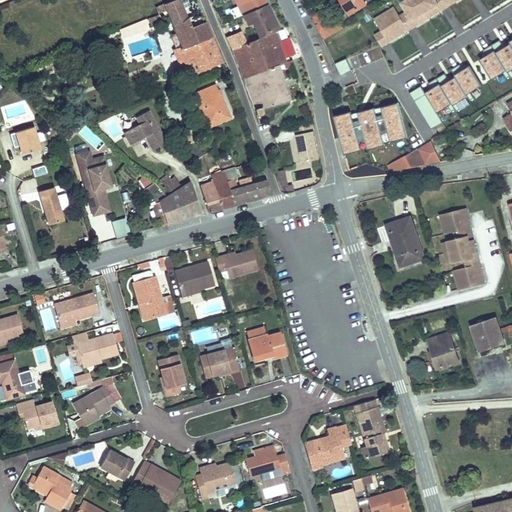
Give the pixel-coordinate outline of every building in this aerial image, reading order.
[(180,0),(171,0),(167,2),(172,16),(184,11),(180,0)] [(236,0),(243,15),(267,4),(265,0),(236,0)] [(341,0),(343,2),(340,3),(338,6),(339,8),(339,10),(340,13),(343,13),(344,15),(347,16),(367,4),(364,0),(341,0)] [(395,7),(375,19),(382,31),(389,42),(402,34),(398,28),(405,25),(408,30),(416,25),(413,20),(419,16),(422,22),(435,13),(432,8),(438,4),(441,10),(449,5),(446,0),(454,0),(455,1),(457,0),(406,0),(402,3),(407,12),(400,16),(395,7)] [(446,14),(455,30),(463,26),(465,30),(482,20),(471,1),(446,14)] [(267,4),(243,15),(238,17),(243,28),(259,21),(263,30),(258,33),(260,37),(279,29),(271,12),(267,4)] [(441,10),(438,4),(432,8),(435,13),(441,10)] [(314,14),(324,39),(336,32),(332,25),(334,19),(328,10),(323,9),(314,14)] [(184,11),(172,16),(177,27),(182,22),(188,19),(184,11)] [(151,17),(149,18),(152,25),(162,21),(159,14),(158,14),(151,17)] [(205,21),(204,16),(189,22),(188,19),(182,22),(177,27),(179,32),(205,21)] [(422,22),(419,16),(413,20),(416,25),(422,22)] [(194,72),(223,61),(205,21),(179,32),(178,32),(184,45),(178,48),(176,49),(181,62),(176,64),(178,69),(191,64),(194,72)] [(408,30),(405,25),(398,28),(402,34),(408,30)] [(240,31),(228,36),(233,50),(242,46),(242,45),(251,41),(248,35),(243,37),(240,31)] [(281,31),(277,32),(280,41),(277,42),(284,58),(289,57),(290,61),(292,60),(293,60),(290,53),(286,42),(281,31)] [(389,42),(382,31),(375,35),(382,46),(389,42)] [(178,32),(172,34),(178,48),(184,45),(178,32)] [(242,46),(233,50),(242,71),(245,78),(279,65),(285,63),(290,61),(289,57),(284,58),(277,42),(280,41),(277,32),(243,47),(242,46)] [(409,34),(385,50),(397,70),(422,55),(409,34)] [(495,50),(481,59),(493,78),(507,70),(509,71),(511,69),(511,39),(510,40),(511,42),(496,51),(495,50)] [(279,65),(245,78),(255,108),(258,117),(261,131),(266,129),(261,114),(264,113),(263,111),(262,107),(289,99),(279,65)] [(438,110),(452,102),(454,104),(468,95),(467,93),(481,85),(469,65),(455,73),(456,75),(442,84),(441,82),(426,91),(438,110)] [(198,100),(192,103),(195,112),(202,109),(210,126),(231,117),(216,83),(195,93),(198,100)] [(262,107),(263,111),(291,103),(289,99),(262,107)] [(302,100),(295,102),(299,113),(305,111),(302,100)] [(345,153),(362,149),(360,141),(366,140),(368,149),(385,144),(382,134),(388,132),(391,142),(408,137),(398,101),(381,106),(383,113),(377,115),(375,107),(358,111),(360,119),(354,120),(351,110),(335,116),(345,153)] [(166,142),(148,109),(136,116),(140,123),(124,131),(130,144),(147,135),(154,148),(166,142)] [(316,143),(312,122),(294,126),(302,162),(320,158),(317,148),(317,147),(315,147),(314,143),(316,143)] [(35,127),(11,135),(14,143),(19,141),(24,155),(42,150),(35,127)] [(405,156),(388,165),(391,171),(393,171),(411,168),(429,164),(420,147),(405,156)] [(113,184),(106,153),(93,156),(91,148),(77,152),(91,215),(112,210),(106,185),(113,184)] [(189,148),(183,151),(188,161),(194,158),(189,148)] [(236,167),(223,171),(235,204),(245,202),(272,194),(267,181),(233,190),(230,180),(239,177),(236,167)] [(214,182),(223,207),(232,205),(235,204),(223,171),(214,173),(212,168),(209,169),(214,182)] [(285,169),(278,170),(280,192),(294,190),(293,182),(287,183),(285,169)] [(138,178),(144,188),(153,182),(146,172),(138,178)] [(167,175),(161,179),(166,185),(163,187),(166,190),(169,189),(171,191),(180,183),(175,178),(172,180),(167,175)] [(159,202),(166,224),(196,216),(201,215),(190,182),(159,202)] [(209,211),(223,207),(214,182),(201,186),(209,211)] [(54,188),(40,192),(50,225),(64,220),(54,188)] [(470,230),(465,211),(440,218),(442,226),(447,225),(450,235),(457,233),(470,230)] [(97,217),(97,239),(114,239),(114,216),(97,217)] [(118,237),(131,233),(126,216),(113,220),(118,237)] [(387,225),(397,256),(406,253),(409,263),(424,258),(410,217),(387,225)] [(474,242),(470,230),(457,233),(459,240),(467,238),(468,243),(474,242)] [(475,248),(474,242),(468,243),(467,238),(459,240),(447,244),(450,254),(475,248)] [(450,254),(447,244),(442,245),(445,256),(450,254)] [(473,260),(472,255),(476,254),(477,254),(475,248),(450,254),(453,265),(465,262),(473,260)] [(224,254),(217,256),(221,270),(228,268),(230,276),(259,268),(253,249),(225,257),(224,254)] [(406,253),(397,256),(401,266),(409,263),(406,253)] [(453,265),(450,254),(445,256),(447,267),(453,265)] [(479,266),(476,254),(472,255),(473,260),(465,262),(467,269),(479,266)] [(175,271),(182,296),(201,291),(200,288),(214,285),(208,262),(175,271)] [(484,285),(479,266),(467,269),(459,271),(462,281),(457,283),(459,291),(484,285)] [(155,277),(134,283),(139,304),(142,303),(147,319),(173,311),(169,295),(161,298),(155,277)] [(35,296),(37,304),(45,302),(44,294),(35,296)] [(52,306),(58,325),(73,320),(89,315),(89,313),(96,311),(91,294),(52,306)] [(483,305),(487,318),(507,312),(502,296),(471,305),(474,315),(478,314),(476,307),(483,305)] [(46,330),(52,328),(47,312),(41,313),(46,330)] [(15,315),(0,319),(0,340),(21,334),(15,315)] [(480,351),(489,348),(488,345),(503,340),(496,318),(472,326),(480,351)] [(161,329),(175,326),(173,319),(160,322),(161,329)] [(73,320),(58,325),(59,329),(74,324),(73,320)] [(191,332),(194,345),(215,339),(211,326),(191,332)] [(85,332),(69,337),(71,345),(67,347),(70,357),(76,355),(78,365),(82,364),(83,367),(101,362),(100,358),(117,353),(111,333),(88,340),(85,332)] [(449,333),(428,340),(438,369),(459,362),(449,333)] [(278,334),(247,343),(252,362),(268,357),(270,361),(284,357),(278,334)] [(488,345),(489,348),(491,352),(506,347),(503,340),(488,345)] [(33,349),(38,366),(52,362),(46,345),(33,349)] [(231,350),(198,360),(203,380),(228,373),(229,376),(237,374),(231,350)] [(176,355),(158,360),(163,377),(159,378),(165,397),(179,393),(177,386),(185,384),(176,355)] [(0,365),(0,387),(4,401),(21,396),(11,362),(0,365)] [(88,372),(74,377),(77,385),(91,381),(88,372)] [(103,389),(72,407),(80,421),(84,428),(97,420),(97,419),(95,416),(106,408),(112,404),(103,389)] [(30,401),(13,406),(15,414),(19,412),(21,421),(24,430),(31,428),(40,425),(42,430),(55,426),(49,403),(32,408),(30,401)] [(385,440),(373,404),(352,410),(367,451),(361,453),(365,464),(386,457),(381,441),(385,440)] [(95,416),(97,419),(108,412),(106,408),(95,416)] [(84,428),(80,421),(74,425),(77,430),(80,431),(84,428)] [(353,444),(347,423),(336,426),(342,447),(353,444)] [(317,440),(304,443),(311,464),(321,461),(322,465),(345,457),(336,426),(327,429),(329,436),(330,439),(318,442),(317,440)] [(381,441),(386,457),(391,455),(385,440),(381,441)] [(289,473),(283,454),(277,456),(274,445),(267,447),(253,451),(255,456),(244,459),(249,476),(260,473),(280,468),(282,475),(289,473)] [(127,460),(108,449),(99,466),(124,480),(134,462),(128,458),(127,460)] [(52,462),(65,462),(65,453),(51,453),(52,462)] [(321,461),(311,464),(313,470),(323,467),(322,465),(321,461)] [(206,491),(215,489),(236,483),(230,462),(215,466),(214,463),(199,468),(201,475),(194,476),(201,499),(208,497),(206,491)] [(29,482),(49,493),(47,496),(46,498),(45,500),(60,509),(71,488),(69,486),(71,482),(59,476),(39,464),(29,482)] [(147,469),(141,466),(131,485),(136,488),(149,496),(167,506),(181,482),(166,474),(165,476),(155,471),(156,468),(150,464),(147,469)] [(280,468),(260,473),(262,480),(282,475),(280,468)] [(371,477),(353,482),(356,490),(363,488),(362,485),(372,482),(371,477)] [(49,493),(29,482),(28,485),(47,496),(49,493)] [(236,483),(215,489),(216,493),(237,487),(236,483)] [(358,511),(352,489),(332,495),(336,511),(358,511)] [(367,500),(370,511),(390,511),(391,511),(390,511),(409,511),(403,489),(367,500)] [(511,511),(511,499),(473,509),(474,511),(511,511)] [(75,511),(99,511),(81,502),(75,511)]
